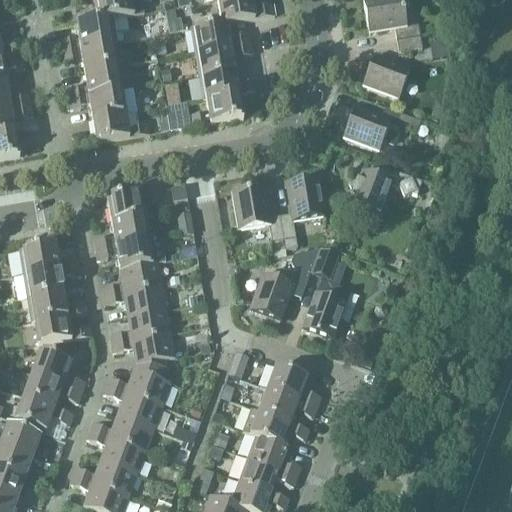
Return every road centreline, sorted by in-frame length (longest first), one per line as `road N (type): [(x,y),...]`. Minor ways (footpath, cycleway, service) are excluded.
road 1 (residential): [(302,511),(351,377),(220,336),(192,160)]
road 2 (residential): [(46,511),(104,358),(75,183)]
road 3 (residential): [(192,160),(263,144),(300,123),(317,78),(306,0)]
road 4 (residential): [(75,183),(57,153),(32,0)]
